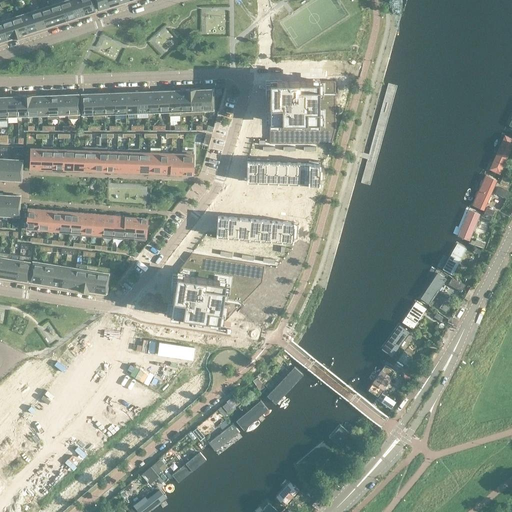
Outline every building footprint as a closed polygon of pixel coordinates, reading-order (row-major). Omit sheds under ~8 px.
[(66,20),(59,0),(51,0),(49,1),(48,1),(49,6),(50,5),(56,23),(66,20)] [(69,0),(59,0),(66,20),(75,17),(69,0)] [(85,14),(80,0),(69,0),(75,17),(85,14)] [(95,11),(91,0),(80,0),(85,14),(95,11)] [(109,6),(107,0),(95,0),(98,10),(109,6)] [(50,5),(49,6),(40,8),(46,26),(56,23),(50,5)] [(46,26),(40,8),(31,12),(37,30),(46,26)] [(37,30),(31,12),(21,15),(27,33),(37,30)] [(11,18),(12,18),(10,13),(0,16),(0,17),(1,21),(2,21),(7,39),(12,38),(12,39),(17,37),(11,18)] [(27,33),(21,15),(12,18),(11,18),(17,37),(23,35),(22,34),(27,33)] [(336,81),(269,81),(269,121),(269,144),(332,144),(336,129),(336,81)] [(184,90),(179,90),(180,115),(191,115),(190,89),(184,89),(184,90)] [(196,89),(190,89),(191,115),(202,115),(202,110),(201,90),(196,90),(196,89)] [(213,89),(201,90),(202,110),(213,109),(213,100),(220,100),(219,91),(213,91),(213,89)] [(179,90),(168,91),(169,111),(169,116),(180,115),(179,90)] [(158,91),(147,92),(147,112),(158,111),(158,91)] [(168,91),(158,91),(158,111),(169,111),(168,91)] [(136,92),(125,93),(126,113),(136,112),(136,92)] [(147,92),(136,92),(136,112),(147,112),(147,92)] [(103,93),(93,94),(93,114),(93,119),(104,118),(105,118),(105,113),(104,113),(103,93)] [(114,93),(103,93),(104,113),(105,113),(115,113),(114,93)] [(125,93),(114,93),(115,113),(126,113),(125,93)] [(78,94),(67,95),(68,114),(68,119),(79,118),(79,113),(78,94)] [(93,94),(81,94),(82,114),(93,114),(93,94)] [(27,115),(27,95),(21,95),(21,97),(16,97),(17,116),(27,115)] [(38,115),(37,96),(32,96),(32,95),(27,95),(27,115),(38,115)] [(58,114),(57,95),(47,96),(48,114),(47,114),(48,119),(59,119),(59,114),(58,114)] [(68,114),(67,95),(57,95),(58,114),(59,114),(68,114)] [(48,114),(47,96),(37,96),(38,115),(47,114),(48,114)] [(17,116),(16,97),(6,97),(7,116),(8,116),(17,116)] [(511,145),(511,138),(501,133),(485,169),(498,175),(511,145)] [(53,149),(53,147),(41,147),(41,149),(42,149),(41,168),(52,169),(53,149)] [(95,170),(96,147),(85,147),(85,151),(84,170),(95,170)] [(107,151),(107,148),(96,147),(95,170),(106,171),(107,151)] [(42,149),(41,149),(31,149),(30,168),(41,168),(42,149)] [(63,169),(63,150),(53,149),(52,169),(63,169)] [(139,152),(140,149),(128,149),(128,152),(128,171),(138,172),(139,152)] [(74,169),(74,150),(63,150),(63,169),(74,169)] [(85,151),(74,150),(74,169),(84,170),(85,151)] [(193,174),(194,151),(182,150),(182,154),(182,173),(193,174)] [(117,171),(117,152),(107,151),(106,171),(117,171)] [(128,152),(117,152),(117,171),(128,171),(128,152)] [(149,172),(150,153),(139,152),(138,172),(149,172)] [(160,173),(161,153),(150,153),(149,172),(160,173)] [(171,173),(171,154),(161,153),(160,173),(171,173)] [(182,154),(171,154),(171,173),(182,173),(182,154)] [(0,178),(10,179),(11,159),(0,159),(0,178)] [(21,180),(22,160),(11,159),(10,179),(21,180)] [(247,159),(246,182),(257,182),(258,159),(247,159)] [(258,159),(257,182),(268,182),(268,162),(269,162),(269,159),(258,159)] [(309,163),(308,184),(319,184),(320,161),(309,161),(308,163),(309,163)] [(268,162),(268,182),(278,183),(278,162),(269,162),(268,162)] [(278,162),(278,183),(288,183),(289,163),(278,162)] [(289,163),(288,183),(298,184),(299,163),(289,163)] [(299,163),(298,184),(308,184),(309,163),(308,163),(299,163)] [(497,181),(484,175),(470,206),(483,212),(497,181)] [(508,185),(510,178),(503,176),(501,183),(508,185)] [(496,193),(507,196),(509,190),(498,187),(496,193)] [(0,214),(8,215),(9,195),(0,194),(0,214)] [(20,196),(9,195),(8,215),(19,216),(20,196)] [(38,229),(39,209),(28,209),(26,230),(38,231),(38,229)] [(48,229),(50,210),(39,209),(38,229),(48,229)] [(59,230),(61,211),(50,210),(48,229),(59,230)] [(70,234),(71,212),(61,211),(59,230),(58,233),(59,233),(69,234),(70,234)] [(479,216),(469,211),(458,237),(469,242),(479,216)] [(80,236),(82,213),(71,212),(70,234),(69,234),(69,235),(70,235),(80,236)] [(91,237),(93,214),(82,213),(80,236),(91,237)] [(102,234),(104,215),(93,214),(91,237),(102,238),(103,234),(102,234)] [(113,235),(114,216),(104,215),(102,234),(103,234),(113,235)] [(124,236),(125,217),(114,216),(113,235),(112,238),(124,239),(124,236)] [(218,216),(216,238),(227,239),(229,217),(218,216)] [(134,237),(136,217),(125,217),(124,236),(134,237)] [(147,218),(136,217),(134,237),(134,240),(145,241),(147,218)] [(229,217),(227,239),(238,240),(240,218),(229,217)] [(240,218),(238,240),(249,241),(251,219),(240,218)] [(251,219),(249,241),(260,242),(261,220),(251,219)] [(261,220),(260,242),(271,243),(271,240),(272,220),(261,220)] [(272,220),(271,240),(281,241),(283,221),(272,220)] [(283,221),(281,241),(293,242),(295,222),(283,221)] [(438,266),(451,274),(467,249),(454,240),(438,266)] [(9,259),(10,254),(0,252),(0,276),(6,277),(9,259)] [(171,307),(170,313),(182,315),(219,321),(224,322),(263,282),(265,265),(190,254),(177,271),(176,273),(171,307)] [(16,279),(19,260),(9,259),(6,277),(16,279)] [(27,281),(30,262),(19,260),(16,279),(27,281)] [(33,261),(30,281),(41,283),(44,263),(33,261)] [(44,263),(41,283),(51,285),(55,265),(44,263)] [(55,265),(51,285),(62,286),(65,266),(55,265)] [(87,270),(83,291),(94,292),(98,267),(87,265),(86,270),(87,270)] [(65,266),(62,286),(73,288),(76,268),(65,266)] [(98,267),(94,292),(95,293),(95,291),(105,293),(107,285),(110,286),(116,277),(118,270),(109,268),(98,267)] [(76,268),(73,288),(77,289),(77,290),(83,291),(87,270),(86,270),(76,268)] [(419,300),(429,306),(449,274),(439,268),(419,300)] [(461,293),(466,283),(452,276),(447,286),(461,293)] [(401,322),(412,329),(426,307),(415,300),(401,322)] [(381,351),(389,357),(408,332),(399,326),(381,351)] [(367,391),(376,398),(394,372),(384,365),(367,391)] [(268,395),(277,404),(305,375),(296,367),(268,395)] [(380,400),(391,407),(396,401),(385,393),(380,400)] [(245,426),(266,410),(259,400),(238,416),(245,426)] [(325,437),(336,446),(352,428),(341,419),(325,437)] [(207,443),(214,452),(239,433),(231,424),(207,443)] [(331,449),(323,440),(293,464),(300,473),(331,449)] [(165,480),(172,488),(203,463),(196,454),(165,480)] [(160,457),(142,473),(149,482),(168,466),(160,457)] [(277,505),(283,510),(300,492),(301,490),(302,489),(303,488),(303,487),(302,486),(302,485),(302,484),(301,484),(300,484),(299,484),(298,484),(296,485),(294,487),(277,505)] [(137,511),(142,511),(165,496),(157,486),(132,504),(137,511)]
